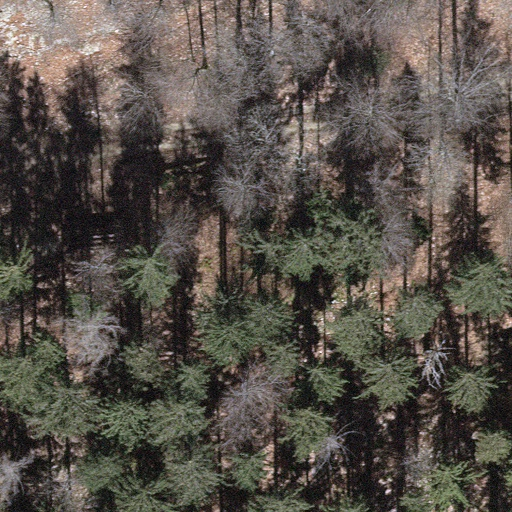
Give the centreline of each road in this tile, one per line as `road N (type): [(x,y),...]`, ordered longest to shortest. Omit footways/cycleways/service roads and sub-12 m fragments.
road 1 (track): [(0,167),(511,80)]
road 2 (track): [(226,0),(0,133)]
